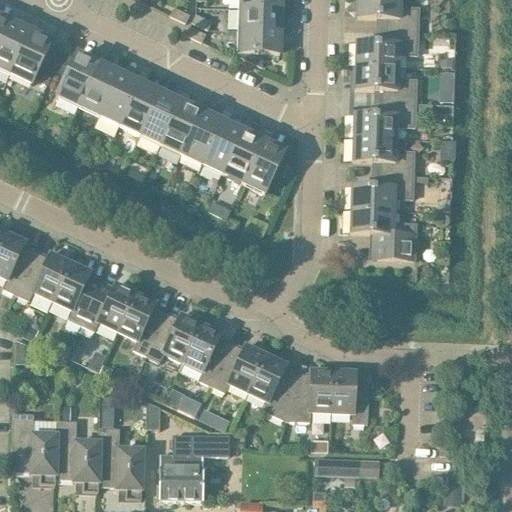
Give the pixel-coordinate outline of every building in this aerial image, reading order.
[(280,14),(280,0),(237,0),(237,13),(280,14)] [(398,12),(398,0),(356,0),(356,21),(384,22),(384,35),(416,36),(417,12),(398,12)] [(184,27),(188,19),(172,12),(169,20),(184,27)] [(279,35),(280,14),(237,13),(236,34),(279,35)] [(206,33),(210,25),(194,18),(191,26),(206,33)] [(0,74),(9,78),(28,37),(8,27),(0,43),(0,74)] [(188,31),(185,39),(200,46),(204,38),(188,31)] [(278,58),(279,35),(236,34),(236,56),(243,57),(242,61),(240,59),(239,61),(260,70),(261,69),(258,68),(258,57),(278,58)] [(416,59),(416,36),(384,35),(383,47),(355,46),(354,70),(396,71),(396,58),(416,59)] [(28,37),(9,78),(30,88),(50,47),(28,37)] [(77,110),(97,69),(75,58),(56,100),(77,110)] [(98,120),(117,78),(97,69),(77,110),(98,120)] [(396,84),(396,71),(354,70),(354,93),(382,94),(382,107),(414,108),(415,84),(396,84)] [(118,130),(138,88),(117,78),(98,120),(118,130)] [(139,139),(159,98),(138,88),(118,130),(139,139)] [(159,149),(179,107),(159,98),(139,139),(159,149)] [(180,159),(200,117),(179,107),(159,149),(180,159)] [(413,131),(414,108),(382,107),(381,119),(353,118),(352,142),(394,143),(394,130),(413,131)] [(201,169),(220,127),(200,117),(180,159),(201,169)] [(221,178),(241,136),(220,127),(201,169),(221,178)] [(242,188),(262,146),(241,136),(221,178),(242,188)] [(393,156),(394,143),(352,142),(351,165),(380,166),(379,179),(412,180),(413,156),(393,156)] [(262,146),(242,188),(263,198),(283,156),(262,146)] [(350,190),(350,214),(367,214),(391,215),(401,215),(401,203),(411,203),(412,180),(379,179),(379,191),(350,190)] [(210,207),(205,217),(223,225),(228,216),(210,207)] [(350,214),(349,237),(377,238),(377,241),(377,263),(413,265),(414,241),(414,228),(400,228),(401,215),(391,215),(367,214),(350,214)] [(15,299),(35,256),(23,251),(25,247),(15,243),(16,241),(5,235),(0,244),(0,281),(5,284),(1,293),(15,299)] [(51,305),(70,266),(58,260),(57,263),(47,258),(46,261),(35,256),(15,299),(28,305),(32,296),(51,305)] [(80,330),(100,287),(89,282),(90,278),(80,273),(81,271),(70,266),(51,305),(70,314),(66,323),(80,330)] [(116,336),(135,296),(124,291),(123,293),(113,288),(111,292),(100,287),(80,330),(93,336),(97,327),(116,336)] [(145,360),(165,317),(154,312),(155,308),(145,304),(146,302),(135,296),(116,336),(136,345),(131,354),(145,360)] [(181,367),(200,327),(189,322),(186,327),(165,317),(145,360),(158,367),(163,358),(181,367)] [(210,391),(230,348),(219,343),(221,339),(211,334),(212,332),(200,327),(181,367),(201,376),(196,385),(210,391)] [(25,329),(20,339),(31,345),(36,334),(25,329)] [(30,351),(15,344),(14,363),(30,363),(30,351)] [(56,346),(53,353),(63,357),(67,348),(60,344),(56,346)] [(247,397),(265,358),(254,352),(253,354),(243,350),(241,353),(230,348),(210,391),(223,397),(228,388),(247,397)] [(284,426),(295,379),(284,373),(286,370),(276,365),(277,363),(265,358),(247,397),(266,406),(261,415),(284,426)] [(102,367),(98,375),(107,379),(111,372),(102,367)] [(330,417),(331,374),(319,373),(319,376),(308,375),(308,379),(295,379),(284,426),(308,427),(309,417),(330,417)] [(331,374),(330,417),(351,418),(350,428),(366,429),(368,382),(355,381),(355,377),(344,377),(344,374),(331,374)] [(137,381),(132,391),(141,395),(144,388),(143,384),(137,381)] [(158,412),(145,406),(145,433),(158,434),(158,412)] [(55,439),(54,439),(31,439),(32,418),(11,418),(10,476),(29,477),(29,479),(39,479),(38,489),(54,490),(54,484),(53,484),(55,439)] [(98,447),(97,447),(74,446),(75,426),(54,425),(54,439),(55,439),(53,484),(54,484),(72,484),(72,486),(82,486),(81,496),(97,497),(97,491),(96,491),(98,447)] [(140,504),(142,454),(117,453),(118,433),(97,432),(97,447),(98,447),(96,491),(97,491),(115,491),(115,494),(125,494),(124,504),(140,504)] [(159,459),(158,505),(201,506),(201,460),(227,460),(227,439),(172,438),(172,459),(159,459)] [(314,462),(314,479),(357,480),(358,464),(314,462)] [(377,465),(358,464),(357,480),(376,481),(377,465)] [(459,506),(459,491),(444,491),(444,504),(459,506)]
